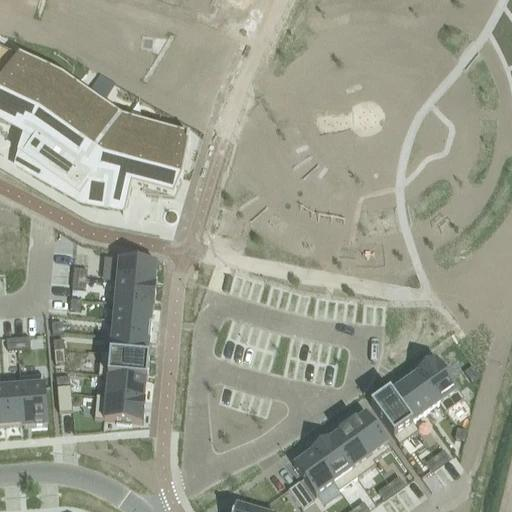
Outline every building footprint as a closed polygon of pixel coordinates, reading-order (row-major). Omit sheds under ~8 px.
[(0,124),(28,133),(17,169),(83,206),(124,214),(123,217),(125,218),(133,190),(147,194),(148,198),(174,201),(182,184),(188,150),(187,150),(118,131),(57,89),(0,61),(0,124)] [(117,284),(117,285),(155,288),(157,266),(119,262),(117,284)] [(74,271),(73,281),(87,282),(88,272),(74,271)] [(73,281),(72,291),(86,292),(87,282),(73,281)] [(112,284),(110,307),(115,307),(153,310),(153,311),(154,311),(156,288),(155,288),(117,285),(117,284),(112,284)] [(71,302),(70,313),(80,314),(81,303),(71,302)] [(115,307),(114,323),(152,327),(153,311),(153,310),(115,307)] [(114,323),(112,340),(150,344),(151,344),(152,327),(114,323)] [(62,325),(52,326),(53,336),(63,335),(62,325)] [(30,340),(17,341),(18,351),(31,350),(30,340)] [(110,356),(110,357),(149,360),(150,344),(112,340),(110,356)] [(17,341),(7,342),(8,352),(18,351),(17,341)] [(64,343),(54,344),(54,354),(64,353),(64,343)] [(64,353),(54,354),(55,367),(65,366),(64,353)] [(101,355),(99,379),(103,379),(104,378),(108,379),(147,382),(146,383),(148,383),(150,360),(149,360),(110,357),(110,356),(101,355)] [(436,362),(417,375),(440,407),(440,408),(445,416),(464,402),(436,362)] [(473,369),(465,375),(473,385),(481,380),(473,369)] [(417,377),(405,386),(427,417),(440,408),(440,407),(417,375),(417,376),(417,377)] [(102,399),(102,400),(144,404),(145,403),(146,383),(147,382),(108,379),(104,378),(103,379),(102,399)] [(44,379),(20,380),(21,390),(22,390),(25,428),(24,428),(24,430),(48,429),(44,379)] [(70,380),(57,381),(57,391),(71,390),(70,380)] [(405,386),(391,395),(414,426),(427,417),(405,386)] [(21,390),(5,391),(8,429),(24,428),(25,428),(22,390),(21,390)] [(71,390),(57,391),(60,417),(73,415),(71,390)] [(5,391),(0,391),(0,429),(8,429),(5,391)] [(391,394),(371,408),(400,448),(419,434),(414,426),(391,395),(391,394)] [(97,399),(95,422),(117,424),(116,427),(131,428),(131,426),(144,427),(146,403),(145,403),(144,404),(102,400),(102,399),(97,399)] [(356,423),(347,430),(373,465),(391,452),(366,417),(357,424),(356,423)] [(331,442),(330,443),(358,482),(376,468),(373,465),(347,430),(338,436),(338,437),(331,442)] [(457,431),(455,442),(465,444),(466,437),(467,434),(457,431)] [(330,441),(311,455),(311,456),(312,455),(335,486),(334,487),(339,495),(358,482),(330,443),(331,442),(330,441)] [(444,453),(436,459),(442,467),(450,461),(444,453)] [(311,456),(294,468),(316,500),(334,487),(335,486),(312,455),(311,456)] [(436,459),(425,467),(431,475),(442,467),(436,459)] [(399,480),(389,487),(394,496),(405,488),(399,480)] [(300,485),(289,493),(301,511),(306,511),(315,506),(300,485)] [(389,487),(378,495),(384,503),(394,496),(389,487)]
